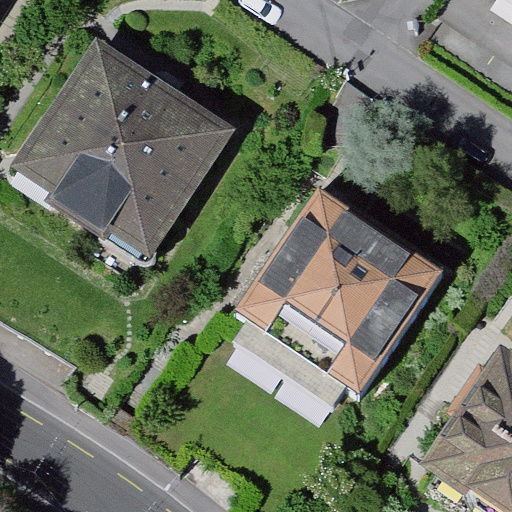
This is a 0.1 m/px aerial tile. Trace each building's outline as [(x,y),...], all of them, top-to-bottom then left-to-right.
[(170,82),(99,35),(45,122),(42,128),(25,156),(17,168),(163,257),(244,124),(195,99),(170,82)] [(442,273),(320,193),(237,318),(246,324),(348,391),(359,398),(442,273)] [(0,283),(0,325),(75,372),(94,342),(0,283)] [(511,511),(511,354),(500,346),(423,462),(498,511),(511,511)] [(218,418),(191,458),(249,497),(276,457),(218,418)]
